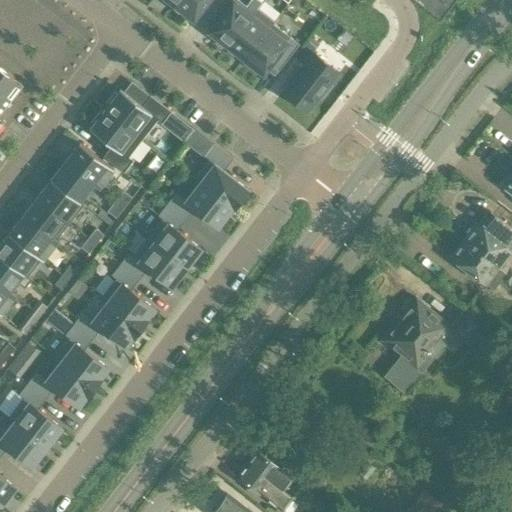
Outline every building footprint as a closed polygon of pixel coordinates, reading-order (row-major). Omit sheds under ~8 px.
[(179,0),(174,7),(184,15),(185,13),(193,19),(200,10),(208,17),(221,0),(179,0)] [(221,0),(208,17),(217,24),(211,32),(218,38),(216,40),(225,48),(253,11),(238,0),(221,0)] [(253,11),(225,48),(236,56),(238,53),(244,59),(245,60),(273,24),(275,22),(256,8),(253,11)] [(244,59),(242,61),(253,69),(255,67),(263,73),(269,65),(278,71),(299,44),(290,38),(291,37),(273,24),(245,60),(244,59)] [(313,52),(283,92),(308,112),(319,98),(321,100),(331,87),(328,85),(339,72),(313,52)] [(0,122),(4,118),(0,115),(0,110),(21,84),(0,67),(0,122)] [(107,107),(105,109),(143,138),(157,120),(162,123),(171,111),(150,96),(142,106),(120,89),(119,90),(120,90),(117,93),(115,92),(105,105),(107,107)] [(143,138),(105,109),(103,112),(101,110),(91,123),(93,125),(91,128),(90,127),(89,129),(112,146),(103,156),(124,172),(133,160),(129,157),(143,138)] [(79,143),(65,161),(94,183),(93,185),(99,189),(114,170),(79,143)] [(194,178),(200,182),(233,208),(248,189),(224,171),(232,160),(213,145),(204,156),(209,159),(194,178)] [(65,161),(51,179),(80,202),(80,201),(93,185),(94,183),(65,161)] [(51,179),(37,197),(70,223),(84,204),(80,201),(80,202),(51,179)] [(175,193),(166,204),(186,219),(194,208),(218,227),(233,208),(200,182),(185,201),(175,193)] [(124,192),(116,202),(124,208),(132,198),(124,192)] [(37,197),(23,215),(56,241),(56,240),(70,223),(37,197)] [(124,208),(116,202),(108,212),(116,218),(124,208)] [(162,219),(148,237),(187,268),(201,249),(177,230),(186,219),(166,204),(158,216),(162,219)] [(23,215),(8,233),(41,259),(41,260),(43,261),(58,242),(56,240),(56,241),(23,215)] [(511,263),(504,258),(510,249),(511,246),(511,226),(497,215),(485,231),(478,225),(475,228),(473,228),(468,234),(469,237),(466,241),(511,277),(511,263)] [(96,228),(88,238),(96,244),(103,234),(96,228)] [(8,233),(0,244),(0,256),(27,277),(28,276),(41,260),(41,259),(8,233)] [(129,253),(120,264),(139,279),(148,268),(172,287),(187,268),(148,237),(133,256),(129,253)] [(96,244),(88,238),(81,247),(89,253),(96,244)] [(494,288),(501,279),(510,285),(511,281),(511,277),(466,241),(464,243),(461,244),(457,249),(457,252),(454,256),(494,288)] [(0,256),(0,285),(9,293),(10,291),(17,283),(25,289),(32,279),(28,276),(27,277),(0,256)] [(101,298),(106,302),(140,328),(155,309),(131,290),(139,279),(120,264),(111,275),(116,279),(101,298)] [(69,266),(62,275),(68,280),(75,271),(69,266)] [(68,280),(62,275),(55,284),(61,289),(68,280)] [(9,293),(0,285),(0,314),(1,315),(16,296),(10,291),(9,293)] [(468,343),(485,323),(466,307),(450,326),(417,299),(386,338),(402,351),(384,374),(397,385),(415,363),(422,369),(444,342),(453,349),(462,338),(468,343)] [(82,312),(74,324),(93,339),(102,328),(125,346),(140,328),(106,302),(93,320),(82,312)] [(46,308),(40,303),(34,310),(41,315),(46,308)] [(34,310),(19,330),(26,334),(41,315),(34,310)] [(54,357),(60,362),(93,388),(108,368),(84,350),(93,339),(74,324),(65,335),(69,338),(54,357)] [(8,366),(22,376),(42,349),(28,339),(8,366)] [(1,353),(8,358),(15,348),(9,343),(1,353)] [(36,372),(27,383),(47,398),(55,387),(79,406),(93,388),(60,362),(46,380),(36,372)] [(23,398),(8,417),(13,422),(47,447),(62,428),(38,409),(47,398),(27,383),(18,394),(23,398)] [(0,457),(0,458),(9,447),(33,466),(47,447),(13,422),(0,438),(0,457)] [(258,449),(248,461),(283,489),(293,477),(282,468),(258,449)] [(0,504),(1,506),(16,488),(0,475),(0,458),(0,457),(0,504)] [(438,501),(453,511),(484,471),(469,460),(438,501)] [(282,510),(293,497),(285,491),(283,489),(248,461),(238,475),(272,502),(273,502),(282,510)] [(329,476),(318,467),(312,474),(324,483),(329,476)] [(295,479),(285,491),(293,497),(302,504),(308,496),(303,493),(307,488),(295,479)] [(423,490),(406,511),(441,511),(446,507),(423,490)] [(217,501),(219,505),(213,511),(251,511),(227,494),(225,496),(222,496),(217,501)]
